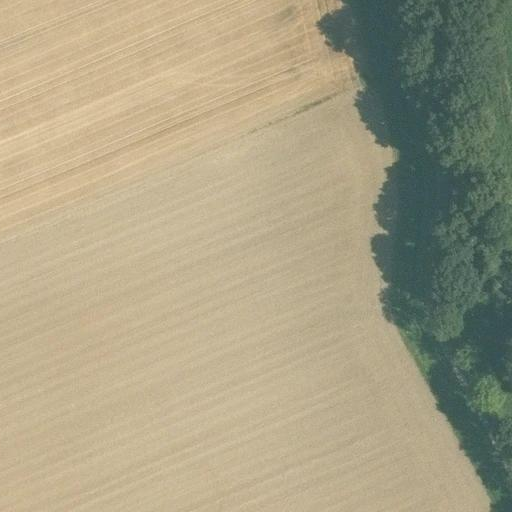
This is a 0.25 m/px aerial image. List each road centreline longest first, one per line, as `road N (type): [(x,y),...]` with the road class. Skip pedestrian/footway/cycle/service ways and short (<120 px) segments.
road 1 (track): [(368,0),(409,157),(400,313),(505,511)]
road 2 (track): [(511,459),(438,313),(433,272),(444,223),(444,161),(407,0)]
road 3 (track): [(511,150),(503,123),(499,0)]
